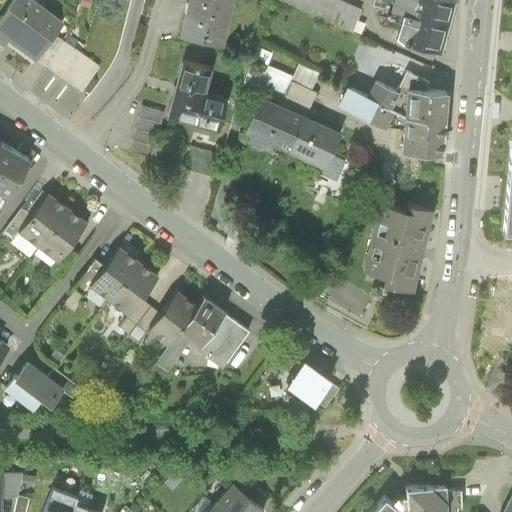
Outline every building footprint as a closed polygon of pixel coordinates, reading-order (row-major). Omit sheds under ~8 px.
[(37,0),(13,0),(0,17),(0,42),(3,45),(8,39),(37,60),(56,34),(66,21),(37,0)] [(189,0),(183,27),(183,34),(221,43),(221,41),(220,40),(229,0),(189,0)] [(362,7),(345,0),(283,0),(352,30),(362,7)] [(371,0),(371,2),(378,4),(377,13),(380,23),(396,28),(401,10),(395,8),(396,0),(371,0)] [(452,0),(396,0),(395,8),(401,10),(396,28),(394,36),(403,41),(438,51),(452,0)] [(56,34),(37,60),(81,91),(100,66),(56,34)] [(261,52),(266,44),(259,41),(255,48),(261,52)] [(297,61),(280,51),(277,55),(295,65),(297,61)] [(183,58),(168,116),(219,129),(228,95),(207,90),(213,66),(183,58)] [(243,78),(279,92),(288,69),(268,61),(264,71),(248,65),(243,78)] [(410,86),(428,88),(428,80),(405,69),(395,88),(375,78),(367,95),(392,108),(405,114),(410,86)] [(282,102),(306,113),(316,91),(292,80),(282,102)] [(392,108),(367,95),(348,84),(339,102),(383,124),(385,122),(392,108)] [(410,86),(405,114),(443,117),(445,90),(428,88),(410,86)] [(282,102),(261,93),(246,129),(250,132),(252,140),(265,146),(273,141),(289,148),(306,113),(282,102)] [(142,106),(130,151),(152,157),(163,112),(142,106)] [(392,108),(385,122),(404,124),(405,114),(392,108)] [(343,130),(306,113),(289,148),(315,160),(312,168),(335,178),(345,157),(333,151),(343,130)] [(404,124),(402,147),(440,151),(443,117),(405,114),(404,124)] [(511,130),(511,131),(501,230),(511,229),(511,130)] [(0,207),(31,158),(0,138),(0,207)] [(222,152),(191,144),(185,168),(215,176),(222,152)] [(69,206),(49,191),(32,215),(18,231),(38,246),(69,206)] [(405,202),(404,208),(382,202),(378,218),(375,217),(367,251),(371,252),(367,267),(389,273),(387,281),(410,287),(429,207),(405,202)] [(18,231),(32,215),(21,206),(3,228),(14,237),(18,231)] [(69,206),(38,246),(58,261),(68,247),(88,221),(69,206)] [(139,261),(120,246),(106,265),(90,285),(109,299),(139,261)] [(78,254),(68,247),(58,261),(51,270),(61,277),(78,254)] [(90,285),(106,265),(95,257),(73,284),(84,293),(90,285)] [(139,261),(109,299),(127,313),(140,297),(157,275),(139,261)] [(324,266),(308,295),(365,326),(381,297),(324,266)] [(182,329),(199,307),(178,292),(161,313),(147,330),(168,346),(182,329)] [(161,313),(140,297),(127,313),(118,324),(139,341),(147,330),(161,313)] [(225,314),(204,299),(199,307),(182,329),(192,338),(202,345),(225,314)] [(248,331),(225,314),(202,345),(211,351),(208,356),(222,366),(248,331)] [(168,369),(192,338),(182,329),(168,346),(157,361),(168,369)] [(328,377),(298,356),(280,379),(310,401),(328,377)] [(48,375),(28,360),(6,389),(33,410),(42,398),(53,406),(66,389),(48,375)] [(54,368),(48,375),(66,389),(73,394),(78,387),(54,368)] [(26,470),(0,469),(0,497),(17,498),(26,470)] [(231,484),(254,505),(264,494),(241,474),(231,484)] [(382,495),(368,511),(460,511),(459,489),(447,489),(446,483),(404,485),(404,492),(395,493),(388,500),(382,495)] [(51,484),(38,511),(73,511),(80,497),(51,484)] [(261,511),(254,505),(231,484),(212,505),(219,511),(261,511)] [(497,511),(511,511),(511,493),(508,491),(497,511)] [(108,511),(109,509),(80,497),(73,511),(108,511)] [(23,511),(27,501),(17,498),(12,511),(23,511)]
